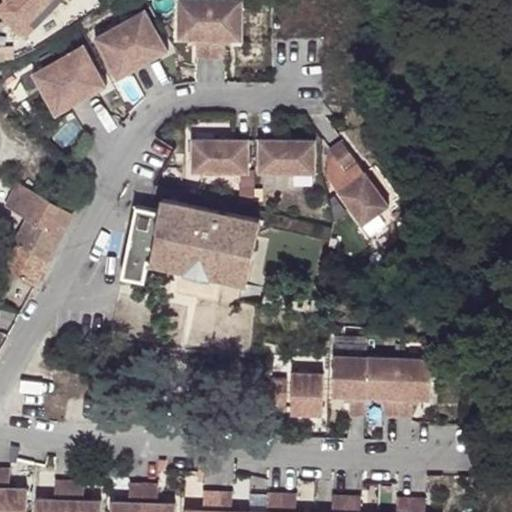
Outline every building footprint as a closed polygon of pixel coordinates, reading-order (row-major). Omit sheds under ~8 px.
[(4,0),(0,5),(0,10),(27,37),(62,0),(4,0)] [(246,0),(182,0),(182,39),(201,39),(200,57),(229,57),(229,39),(247,39),(246,0)] [(147,5),(97,36),(121,76),(171,45),(147,5)] [(86,42),(36,73),(61,114),(111,82),(86,42)] [(254,138),(197,138),(197,171),(238,171),(238,166),(254,166),(254,138)] [(264,138),(264,166),(280,166),(280,171),(320,171),(320,138),(264,138)] [(331,152),(324,174),(362,228),(389,208),(342,144),(331,152)] [(76,211),(20,181),(7,204),(30,216),(6,262),(39,280),(76,211)] [(263,216),(164,197),(162,208),(138,204),(125,277),(148,281),(152,261),(189,268),(189,271),(214,275),(214,273),(250,280),(263,216)] [(433,399),(434,358),(336,356),(335,396),(352,397),(352,415),(367,415),(368,397),(387,398),(386,416),(415,416),(415,398),(433,399)] [(326,374),(294,373),(293,415),(325,415),(326,374)] [(276,379),(274,408),(289,408),(290,379),(276,379)] [(0,511),(32,511),(33,491),(15,490),(15,472),(0,471),(0,511)] [(60,502),(42,501),(42,511),(106,511),(107,503),(89,502),(89,484),(60,483),(60,502)] [(134,503),(116,503),(116,511),(180,511),(181,504),(163,504),(163,486),(135,485),(134,503)] [(430,511),(431,498),(402,497),(402,511),(365,511),(366,496),(338,496),(337,511),(301,511),(302,495),(274,494),(273,511),(261,511),(237,511),(238,493),(209,493),(209,511),(191,510),(190,511),(430,511)]
